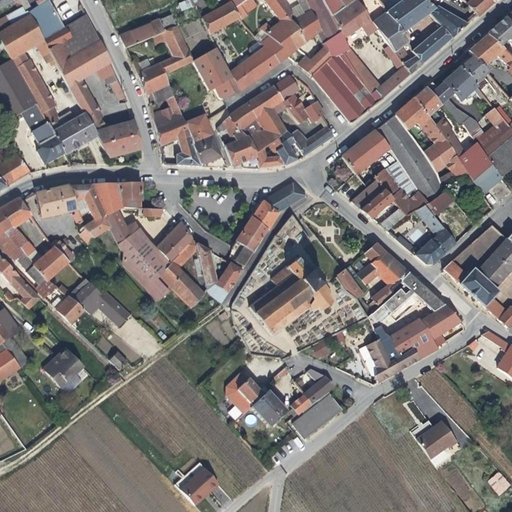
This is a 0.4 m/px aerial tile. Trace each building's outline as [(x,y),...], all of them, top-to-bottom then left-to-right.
[(0,0),(0,10),(4,8),(1,4),(8,0),(0,0)] [(32,0),(33,2),(30,4),(29,2),(23,6),(26,10),(28,9),(40,0),(32,0)] [(50,0),(40,0),(28,9),(30,13),(43,36),(63,25),(50,0)] [(196,8),(194,0),(184,0),(178,1),(180,10),(196,8)] [(232,6),(229,1),(227,0),(223,0),(224,2),(200,17),(208,34),(237,15),(232,6)] [(250,8),(244,0),(240,0),(236,3),(243,13),(250,8)] [(263,0),(270,8),(279,20),(269,28),(266,25),(259,30),(265,36),(257,42),(262,45),(278,59),(296,45),(284,32),(293,26),(289,21),(286,16),(290,13),(279,0),(263,0)] [(286,0),(279,0),(290,13),(294,11),(286,0)] [(302,0),(307,9),(318,30),(315,32),(322,45),(328,56),(310,73),(350,121),(380,97),(373,89),(369,92),(353,67),(342,50),(348,45),(342,34),(330,14),(330,12),(322,0),(302,0)] [(322,0),(330,12),(346,0),(322,0)] [(357,0),(348,0),(330,14),(342,34),(358,23),(365,31),(375,24),(371,18),(357,0)] [(385,0),(381,3),(385,9),(397,0),(385,0)] [(397,0),(385,9),(400,31),(428,11),(433,7),(425,0),(397,0)] [(425,0),(433,7),(428,11),(439,24),(449,37),(465,22),(436,5),(437,3),(433,0),(425,0)] [(491,0),(468,0),(466,2),(476,15),(491,0)] [(236,3),(232,6),(237,15),(238,17),(243,13),(236,3)] [(318,30),(307,9),(294,18),(289,21),(293,26),(284,32),(296,45),(315,32),(318,30)] [(371,18),(375,24),(380,29),(387,41),(389,44),(392,48),(402,63),(408,72),(419,63),(414,54),(410,57),(401,44),(406,40),(400,31),(385,9),(371,18)] [(170,12),(118,33),(124,45),(151,34),(175,24),(170,12)] [(30,13),(0,29),(0,37),(0,38),(3,43),(10,55),(23,48),(37,40),(44,53),(50,50),(43,36),(30,13)] [(107,59),(85,13),(63,25),(43,36),(50,50),(54,56),(60,68),(84,111),(96,133),(107,154),(139,146),(129,111),(125,112),(127,119),(104,125),(97,114),(100,112),(80,75),(97,65),(107,59)] [(511,25),(504,16),(486,32),(499,44),(506,37),(511,42),(511,25)] [(190,59),(175,24),(151,34),(155,43),(159,42),(157,36),(160,35),(163,40),(164,39),(171,55),(139,68),(137,63),(139,62),(136,55),(134,53),(130,52),(128,53),(136,71),(145,91),(162,84),(168,81),(164,71),(190,59)] [(411,49),(414,54),(419,63),(449,37),(439,24),(411,49)] [(479,37),(466,48),(471,54),(480,66),(495,53),(508,65),(506,67),(511,72),(511,55),(499,44),(486,32),(479,37)] [(262,45),(257,42),(250,47),(253,52),(262,45)] [(262,45),(253,52),(250,54),(247,56),(237,64),(248,81),(257,76),(278,59),(262,45)] [(328,56),(322,45),(309,59),(303,53),(296,61),(310,73),(328,56)] [(362,62),(348,45),(342,50),(353,67),(362,62)] [(214,47),(193,58),(209,88),(213,86),(218,94),(222,97),(233,90),(227,78),(232,75),(230,71),(229,72),(228,71),(214,47)] [(10,55),(10,56),(16,65),(28,58),(23,48),(10,55)] [(392,48),(388,51),(398,67),(402,63),(392,48)] [(235,61),(237,64),(247,56),(246,54),(246,53),(235,61)] [(471,54),(457,66),(472,83),(485,71),(480,66),(471,54)] [(22,108),(36,101),(16,65),(10,56),(0,61),(0,103),(7,116),(22,108)] [(58,69),(60,68),(54,56),(50,59),(51,62),(54,61),(58,69)] [(36,101),(46,120),(48,122),(58,116),(51,103),(53,102),(28,58),(16,65),(36,101)] [(113,71),(107,59),(97,65),(103,76),(113,71)] [(362,62),(353,67),(369,92),(373,89),(379,83),(362,62)] [(386,77),(392,86),(408,72),(402,63),(398,67),(386,77)] [(457,66),(455,63),(449,67),(451,71),(442,79),(457,98),(473,84),(472,83),(457,66)] [(237,64),(228,71),(229,72),(230,71),(232,75),(238,88),(248,81),(237,64)] [(120,86),(113,71),(103,76),(106,82),(111,80),(115,88),(120,86)] [(288,73),(271,84),(280,97),(297,86),(289,73),(288,73)] [(227,78),(233,90),(238,88),(232,75),(227,78)] [(380,83),(386,92),(392,86),(386,77),(380,83)] [(431,79),(425,85),(439,102),(457,124),(460,122),(467,131),(478,124),(475,120),(453,105),(431,79)] [(171,90),(168,81),(162,84),(165,93),(171,90)] [(511,90),(504,82),(497,87),(508,98),(511,94),(511,90)] [(373,89),(380,97),(386,92),(380,83),(379,83),(373,89)] [(271,84),(246,100),(255,115),(254,115),(255,120),(257,118),(263,127),(257,130),(256,129),(246,132),(253,151),(261,146),(267,141),(275,135),(284,128),(284,127),(269,104),(280,97),(271,84)] [(425,85),(412,95),(442,135),(450,129),(440,115),(438,117),(431,108),(439,102),(425,85)] [(124,94),(120,86),(115,88),(118,96),(124,94)] [(176,102),(171,90),(165,93),(170,105),(176,102)] [(292,93),(282,100),(291,113),(298,121),(307,115),(310,120),(320,113),(322,110),(315,99),(302,106),(292,93)] [(412,95),(393,112),(405,127),(412,121),(414,120),(419,121),(433,141),(421,149),(433,166),(433,168),(445,161),(456,177),(466,172),(444,137),(442,135),(412,95)] [(223,136),(221,137),(231,163),(240,160),(242,165),(257,166),(253,154),(254,153),(253,151),(246,132),(245,133),(240,127),(254,115),(255,115),(246,100),(235,108),(222,119),(226,124),(232,132),(223,136)] [(22,108),(33,128),(46,120),(36,101),(22,108)] [(170,105),(161,110),(167,120),(180,112),(176,102),(170,105)] [(472,139),(480,150),(485,158),(490,165),(498,175),(511,164),(511,130),(501,117),(498,114),(493,108),(491,106),(484,112),(493,122),(472,139)] [(161,110),(152,115),(159,143),(177,137),(181,152),(176,152),(175,162),(200,163),(199,161),(183,120),(180,112),(167,120),(161,110)] [(52,129),(63,149),(64,151),(96,133),(84,111),(52,129)] [(201,112),(183,120),(199,161),(218,154),(201,112)] [(393,112),(373,128),(386,145),(418,189),(426,201),(444,190),(440,186),(435,171),(433,168),(433,166),(421,149),(405,127),(393,112)] [(501,117),(511,130),(511,119),(511,120),(509,117),(506,118),(503,115),(501,117)] [(215,125),(216,129),(220,127),(226,124),(222,119),(215,125)] [(33,128),(31,129),(40,144),(36,147),(44,160),(63,149),(52,129),(48,122),(46,120),(33,128)] [(287,125),(284,127),(284,128),(293,140),(302,153),(332,133),(326,123),(306,137),(300,130),(298,129),(296,128),(291,131),(287,125)] [(277,152),(282,163),(294,157),(287,143),(293,140),(284,128),(275,135),(281,143),(274,147),(277,152)] [(373,128),(340,154),(353,171),(386,145),(373,128)] [(450,133),(444,137),(466,172),(472,167),(467,159),(450,133)] [(272,149),(274,147),(281,143),(275,135),(267,141),(272,149)] [(253,154),(257,166),(282,163),(277,152),(264,154),(261,146),(253,151),(254,153),(253,154)] [(480,150),(467,159),(472,167),(485,158),(480,150)] [(15,151),(0,160),(0,176),(4,183),(27,169),(15,151)] [(472,167),(466,172),(480,191),(498,175),(490,165),(485,158),(472,167)] [(367,168),(374,177),(381,188),(387,195),(392,191),(390,188),(394,185),(377,161),(367,168)] [(435,171),(440,186),(447,182),(446,179),(450,176),(446,170),(438,173),(437,170),(435,171)] [(374,177),(347,197),(357,206),(381,188),(374,177)] [(290,180),(272,191),(280,207),(304,192),(290,180)] [(140,181),(116,182),(120,198),(140,198),(140,181)] [(93,217),(82,223),(85,226),(94,235),(108,226),(109,228),(111,227),(89,182),(76,183),(93,217)] [(116,182),(89,182),(111,227),(116,238),(119,244),(123,250),(121,255),(124,258),(122,260),(150,290),(158,295),(171,283),(168,281),(160,272),(167,265),(179,254),(180,252),(178,250),(191,236),(180,219),(156,245),(139,226),(133,229),(132,227),(131,227),(130,227),(126,229),(116,208),(122,205),(120,198),(116,182)] [(66,183),(35,190),(41,214),(73,206),(75,211),(74,212),(78,220),(81,217),(66,183)] [(426,201),(418,189),(407,197),(399,186),(392,191),(387,195),(389,197),(396,206),(403,215),(412,209),(422,203),(426,201)] [(381,188),(357,206),(368,215),(389,197),(387,195),(381,188)] [(272,191),(260,197),(276,210),(280,207),(272,191)] [(480,192),(461,209),(472,222),(490,206),(480,192)] [(8,200),(0,204),(0,205),(17,224),(30,212),(29,209),(20,197),(18,194),(8,200)] [(26,194),(20,197),(29,209),(31,208),(26,194)] [(260,197),(250,214),(235,237),(251,248),(265,227),(276,210),(260,197)] [(453,241),(422,203),(412,209),(434,233),(413,252),(423,261),(430,261),(453,241)] [(17,224),(0,205),(0,246),(1,248),(13,255),(15,253),(22,247),(19,244),(28,237),(17,224)] [(162,207),(140,206),(140,214),(145,214),(145,212),(160,212),(162,207)] [(396,206),(377,222),(383,227),(392,221),(403,215),(396,206)] [(94,235),(85,226),(80,232),(88,240),(94,235)] [(511,227),(503,236),(506,239),(511,234),(510,232),(511,229),(511,227)] [(394,236),(400,241),(403,238),(397,232),(394,236)] [(55,234),(49,239),(53,243),(59,238),(55,234)] [(196,240),(191,236),(178,250),(180,252),(179,254),(184,258),(195,246),(194,241),(196,240)] [(473,269),(492,285),(511,262),(511,243),(506,239),(503,236),(473,269)] [(35,245),(28,237),(19,244),(22,247),(27,252),(35,245)] [(59,238),(53,243),(67,257),(73,252),(59,238)] [(403,238),(400,241),(406,246),(409,242),(403,238)] [(361,248),(369,258),(367,260),(375,270),(374,271),(385,281),(369,294),(371,298),(369,300),(373,306),(390,291),(385,287),(403,268),(390,256),(381,249),(370,239),(361,248)] [(208,247),(196,240),(194,241),(195,246),(203,281),(214,279),(208,247)] [(41,253),(34,260),(47,276),(48,275),(67,257),(53,243),(41,253)] [(41,253),(35,245),(27,252),(34,260),(41,253)] [(22,247),(15,253),(27,266),(34,260),(27,252),(22,247)] [(179,254),(167,265),(172,270),(178,264),(184,258),(179,254)] [(0,255),(0,268),(24,293),(20,297),(27,304),(35,296),(37,299),(41,296),(0,255)] [(273,283),(246,304),(268,332),(305,304),(307,307),(314,303),(317,307),(328,299),(324,295),(324,289),(317,279),(318,276),(313,271),(308,270),(301,261),(299,262),(296,258),(297,257),(295,255),(294,256),(293,255),(291,257),(292,258),(285,264),(284,263),(267,276),(273,283)] [(440,266),(456,281),(464,272),(449,258),(440,266)] [(208,291),(219,300),(240,267),(228,259),(215,280),(208,291)] [(27,266),(37,278),(47,288),(56,281),(48,275),(47,276),(34,260),(27,266)] [(352,271),(349,274),(351,276),(354,274),(361,281),(365,279),(374,271),(375,270),(367,260),(352,271)] [(345,262),(341,266),(346,276),(349,274),(352,271),(345,262)] [(160,272),(168,281),(182,268),(178,264),(172,270),(167,265),(160,272)] [(341,266),(332,274),(342,288),(350,282),(346,276),(341,266)] [(492,285),(473,269),(470,266),(464,272),(456,281),(481,304),(489,294),(495,288),(492,285)] [(168,281),(171,283),(190,303),(203,290),(182,268),(168,281)] [(420,305),(423,302),(429,307),(440,300),(403,268),(385,287),(390,291),(392,294),(400,286),(403,288),(405,286),(406,287),(417,297),(415,299),(420,305)] [(37,278),(32,282),(43,292),(47,288),(37,278)] [(62,298),(55,305),(69,319),(83,306),(91,298),(100,289),(89,279),(75,293),(72,291),(71,292),(69,290),(67,292),(68,293),(62,298)] [(205,287),(208,291),(215,280),(214,279),(203,281),(205,287)] [(59,284),(67,292),(69,290),(65,286),(66,285),(63,281),(59,284)] [(100,289),(91,298),(97,303),(124,328),(135,315),(104,286),(100,289)] [(400,286),(392,294),(395,297),(404,290),(406,287),(405,286),(403,288),(400,286)] [(8,296),(12,295),(6,287),(3,289),(8,296)] [(417,297),(406,287),(404,290),(415,299),(417,297)] [(373,306),(370,309),(377,323),(388,317),(382,309),(395,297),(392,294),(390,291),(373,306)] [(57,293),(49,299),(55,305),(62,298),(57,293)] [(481,304),(494,316),(503,307),(489,294),(481,304)] [(91,298),(83,306),(89,311),(97,303),(91,298)] [(47,302),(45,300),(38,306),(40,308),(47,302)] [(457,318),(440,300),(429,307),(416,315),(420,322),(426,332),(433,344),(442,338),(437,331),(457,318)] [(503,307),(494,316),(504,324),(506,323),(511,315),(511,307),(507,303),(503,307)] [(362,306),(353,309),(357,320),(366,317),(362,306)] [(370,327),(376,337),(387,357),(393,354),(391,349),(394,348),(385,333),(403,322),(398,313),(388,317),(377,323),(370,327)] [(393,354),(397,352),(403,362),(417,355),(423,352),(434,346),(433,344),(426,332),(420,322),(415,324),(411,318),(403,322),(385,333),(394,348),(391,349),(393,354)] [(8,333),(0,321),(0,374),(18,363),(0,339),(8,333)] [(494,363),(511,375),(511,344),(486,328),(480,331),(499,344),(498,345),(503,349),(494,363)] [(342,331),(334,334),(338,343),(346,340),(342,331)] [(26,356),(8,333),(0,339),(18,363),(26,356)] [(466,341),(472,346),(478,339),(473,336),(466,341)] [(101,337),(95,347),(108,353),(113,344),(101,337)] [(371,371),(374,378),(403,362),(397,352),(393,354),(387,357),(376,337),(363,343),(375,367),(371,371)] [(199,350),(190,338),(180,347),(189,358),(199,350)] [(325,339),(310,345),(316,359),(331,353),(325,339)] [(80,360),(63,342),(53,351),(56,353),(42,366),(57,382),(72,368),(80,360)] [(117,347),(108,356),(118,365),(127,357),(117,347)] [(56,353),(53,351),(40,363),(42,366),(56,353)] [(282,369),(279,365),(274,369),(277,373),(282,369)] [(308,365),(304,367),(314,378),(301,389),(309,399),(310,398),(324,387),(330,382),(321,372),(308,365)] [(224,389),(240,408),(247,402),(261,390),(257,385),(241,366),(225,380),(224,389)] [(80,375),(72,368),(57,382),(64,389),(80,375)] [(283,368),(272,378),(276,383),(288,372),(283,368)] [(295,372),(291,375),(292,377),(295,381),(299,378),(295,372)] [(295,381),(292,377),(286,381),(295,394),(301,389),(295,381)] [(285,405),(261,381),(257,385),(261,390),(247,402),(267,423),(285,405)] [(312,401),(326,390),(324,387),(310,398),(312,401)] [(301,389),(295,394),(288,400),(291,404),(289,406),(293,411),(309,399),(301,389)] [(300,433),(317,420),(337,404),(326,390),(312,401),(304,407),(289,419),(300,433)] [(408,429),(414,436),(423,430),(424,430),(430,426),(423,417),(408,429)] [(424,451),(428,456),(453,437),(444,426),(439,420),(430,426),(424,430),(423,430),(414,436),(424,451)] [(205,488),(207,487),(216,478),(197,457),(187,466),(172,479),(192,500),(202,491),(201,490),(205,487),(205,488)] [(498,471),(486,482),(499,495),(511,484),(498,471)]
